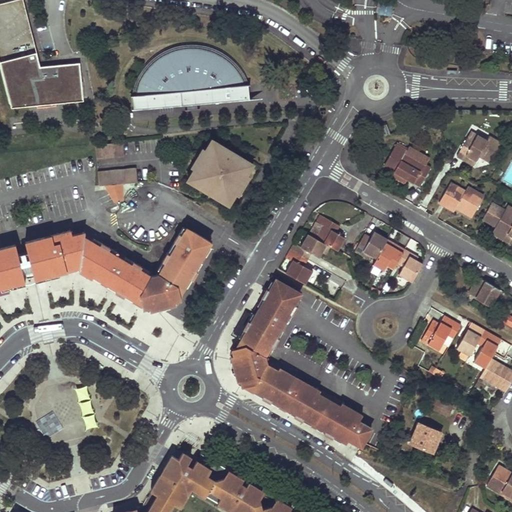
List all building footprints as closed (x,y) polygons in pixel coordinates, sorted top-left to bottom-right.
[(382,2),(380,14),(389,16),(392,4),(382,2)] [(174,107),(187,106),(187,108),(187,111),(197,110),(197,108),(197,105),(249,100),(248,85),(245,85),(242,81),(237,72),(231,65),(222,58),(215,54),(204,51),(193,49),(180,51),(169,54),(161,59),(153,65),(147,72),(142,79),(138,88),(136,96),(133,96),(135,111),(159,109),(174,107)] [(83,100),(79,62),(46,66),(40,66),(36,52),(0,61),(0,65),(12,107),(29,106),(83,100)] [(471,132),(467,138),(473,142),(477,135),(471,132)] [(489,136),(486,141),(477,135),(473,142),(467,138),(456,155),(473,165),(479,156),(490,162),(500,143),(489,136)] [(212,140),(187,180),(228,205),(253,164),(212,140)] [(124,156),(123,143),(95,145),(96,158),(124,156)] [(394,173),(395,171),(397,173),(395,177),(405,183),(408,179),(420,186),(430,168),(422,163),(405,154),(406,151),(404,149),(397,145),(396,145),(383,167),(394,173)] [(408,148),(406,151),(405,154),(422,163),(425,158),(408,148)] [(99,186),(138,182),(136,169),(98,172),(99,186)] [(448,187),(454,191),(457,187),(450,183),(448,187)] [(454,211),(456,208),(472,217),(484,196),(467,187),(465,191),(457,187),(454,191),(448,187),(439,202),(454,211)] [(505,210),(492,203),(482,219),(489,223),(490,222),(496,225),(495,226),(491,233),(504,240),(508,233),(511,235),(511,208),(507,206),(505,210)] [(323,226),(315,238),(326,244),(330,246),(337,250),(344,237),(335,232),(332,230),(336,224),(320,215),(316,222),(323,226)] [(0,249),(0,287),(25,281),(24,279),(22,272),(32,269),(34,276),(34,278),(79,267),(103,280),(106,275),(109,277),(106,282),(142,303),(147,302),(152,301),(158,299),(157,295),(161,294),(162,298),(179,294),(199,262),(193,259),(195,255),(201,258),(208,246),(210,242),(198,235),(194,233),(192,232),(189,230),(187,230),(183,228),(156,272),(160,275),(157,276),(159,284),(155,285),(153,277),(149,278),(151,274),(84,234),(85,232),(72,236),(71,231),(25,243),(27,252),(18,255),(16,245),(0,249)] [(385,242),(387,239),(374,232),(371,237),(369,240),(362,236),(354,251),(369,259),(371,255),(376,258),(385,242)] [(321,252),(326,244),(315,238),(308,234),(300,247),(294,243),(290,250),(304,257),(308,251),(311,253),(318,257),(321,252)] [(404,249),(391,241),(390,245),(385,242),(376,258),(373,264),(384,270),(387,265),(389,261),(393,264),(391,267),(393,269),(397,262),(404,249)] [(330,246),(326,244),(321,252),(325,254),(330,246)] [(25,281),(0,287),(0,290),(62,275),(79,271),(141,307),(151,305),(151,308),(158,307),(173,303),(172,300),(181,298),(211,248),(208,246),(201,258),(199,262),(179,294),(162,298),(158,299),(152,301),(147,302),(142,303),(106,282),(103,280),(79,267),(34,278),(34,276),(24,279),(25,281)] [(412,253),(404,249),(397,262),(405,266),(400,275),(411,282),(422,263),(417,260),(410,256),(412,253)] [(293,260),(285,272),(305,284),(312,271),(304,266),(300,264),(304,257),(290,250),(286,256),(293,260)] [(32,269),(22,272),(24,279),(34,276),(32,269)] [(476,297),(490,306),(499,290),(485,281),(472,274),(469,279),(475,282),(472,287),(469,293),(476,297)] [(302,296),(275,280),(274,284),(272,287),(259,310),(263,313),(261,316),(257,313),(237,347),(242,364),(245,364),(246,367),(243,368),(247,385),(278,403),(281,397),(285,399),(281,405),(343,439),(347,442),(348,438),(350,435),(354,437),(352,441),(361,445),(370,428),(356,421),(360,414),(271,363),(269,367),(266,365),(263,355),(265,352),(268,354),(283,329),(273,324),(277,317),(287,322),(298,303),(302,296)] [(241,378),(244,388),(341,443),(343,439),(281,405),(278,403),(247,385),(243,368),(242,364),(237,347),(257,313),(259,310),(272,287),(274,284),(270,282),(269,285),(233,347),(236,357),(232,358),(238,379),(241,378)] [(380,292),(372,287),(369,291),(378,296),(380,292)] [(511,317),(506,314),(502,323),(511,327),(511,317)] [(448,347),(461,325),(455,322),(444,315),(439,324),(437,326),(431,322),(423,336),(430,339),(427,343),(438,350),(442,344),(448,347)] [(283,329),(287,322),(277,317),(273,324),(283,329)] [(476,343),(484,330),(471,322),(456,348),(469,355),(476,343)] [(493,352),(501,339),(484,330),(476,343),(482,346),(474,361),(484,368),(490,358),(493,352)] [(503,365),(490,358),(484,368),(479,377),(499,388),(502,383),(508,386),(511,379),(511,370),(509,369),(508,371),(501,368),(503,365)] [(502,383),(499,388),(505,392),(508,386),(502,383)] [(447,415),(451,406),(432,399),(428,407),(447,415)] [(418,423),(410,443),(432,452),(441,432),(418,423)] [(178,459),(186,464),(190,457),(182,452),(178,459)] [(158,494),(178,459),(172,455),(151,490),(158,494)] [(297,511),(296,511),(288,511),(291,508),(283,503),(279,510),(272,506),(272,507),(263,509),(262,509),(255,505),(259,498),(252,494),(244,490),(246,487),(240,483),(242,479),(235,475),(231,481),(224,477),(223,478),(214,481),(213,480),(210,469),(196,461),(192,468),(186,464),(178,459),(158,494),(146,511),(167,511),(173,503),(179,507),(191,487),(204,495),(208,489),(221,496),(217,503),(232,511),(241,511),(243,509),(247,511),(297,511)] [(511,473),(511,474),(498,466),(486,485),(500,493),(502,491),(511,497),(511,473)] [(256,487),(248,483),(246,487),(244,490),(252,494),(256,487)] [(511,497),(502,491),(500,493),(511,500),(511,497)]
